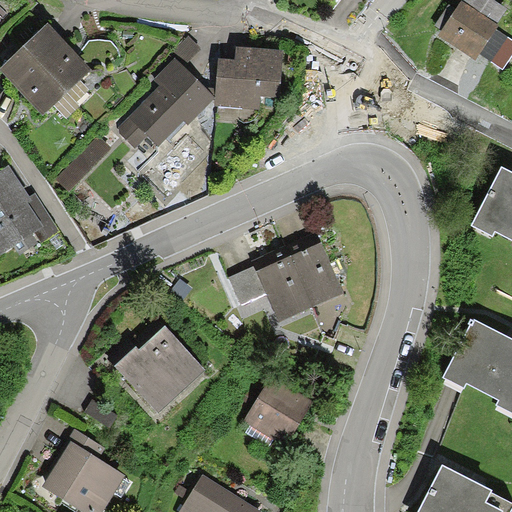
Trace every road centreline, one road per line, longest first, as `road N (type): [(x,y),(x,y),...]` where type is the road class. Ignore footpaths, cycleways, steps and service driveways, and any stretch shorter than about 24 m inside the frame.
road 1 (residential): [(356,162),(385,172),(408,225),(402,302),(360,434),(349,511)]
road 2 (residential): [(52,289),(356,162)]
road 3 (residential): [(52,289),(63,323),(57,352),(0,455)]
road 4 (residential): [(105,0),(240,15)]
